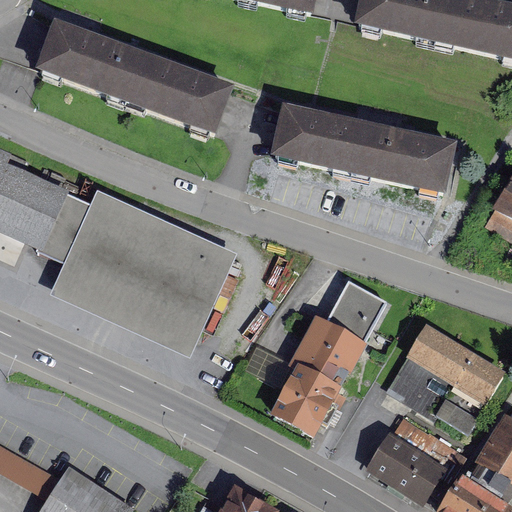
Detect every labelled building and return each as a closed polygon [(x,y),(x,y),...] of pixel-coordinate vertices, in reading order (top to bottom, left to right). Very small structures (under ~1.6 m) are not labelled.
[(207,0),(312,23),(317,0),(207,0)] [(511,12),(455,0),(360,0),(353,33),(511,67),(511,12)] [(215,144),(234,93),(52,27),(33,78),(215,144)] [(446,203),(458,149),(282,111),(270,165),(446,203)] [(0,233),(35,250),(63,192),(1,162),(5,152),(0,149),(0,233)] [(511,186),(485,229),(511,245),(511,186)] [(241,254),(91,188),(46,292),(184,352),(207,299),(219,304),(241,254)] [(389,307),(351,286),(328,328),(366,349),(389,307)] [(474,406),(498,372),(426,320),(377,387),(415,415),(439,381),(474,406)] [(345,396),(370,350),(366,349),(328,328),(317,322),(290,372),(296,375),(299,371),(345,396)] [(345,396),(299,371),(296,375),(271,422),(314,446),(334,409),(346,415),(353,401),(345,396)] [(398,413),(364,467),(420,503),(474,419),(442,398),(422,429),(398,413)] [(511,428),(497,418),(469,459),(511,488),(511,428)] [(135,511),(136,511),(71,468),(65,477),(42,511),(135,511)] [(508,511),(455,476),(432,510),(435,511),(508,511)] [(279,511),(235,487),(220,511),(279,511)]
